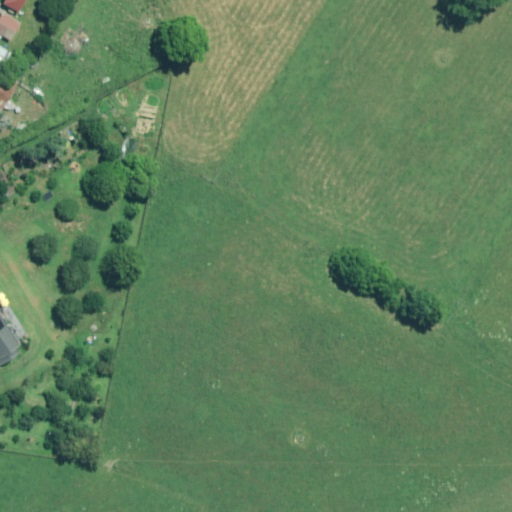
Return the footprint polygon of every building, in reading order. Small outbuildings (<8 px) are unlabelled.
[(1,4),(16,14),(24,0),(1,0),(3,1),(1,4)] [(111,14),(99,12),(97,23),(110,25),(111,14)] [(0,17),(0,39),(1,38),(9,43),(19,24),(2,14),(0,17)] [(15,104),(8,99),(13,91),(0,82),(0,111),(2,108),(10,113),(15,104)] [(0,365),(20,353),(0,321),(0,365)]
